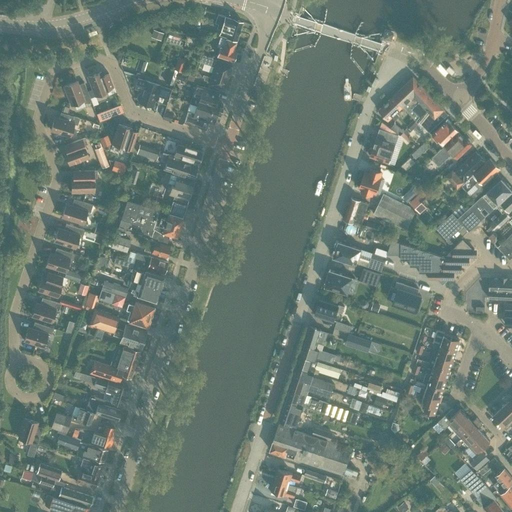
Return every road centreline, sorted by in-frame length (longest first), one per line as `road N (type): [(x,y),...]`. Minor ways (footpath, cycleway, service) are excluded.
road 1 (residential): [(22,360),(13,346),(13,312),(56,181),(38,118),(50,75),(103,60),(132,114),(228,146)]
road 2 (residential): [(236,511),(392,51)]
road 3 (unclassified): [(114,511),(228,146)]
road 4 (residential): [(498,456),(500,435),(457,393),(478,326)]
road 5 (unclassified): [(228,146),(271,11)]
road 6 (tertiary): [(392,51),(271,11)]
road 7 (residential): [(478,326),(449,316),(456,294),(479,267),(511,269)]
